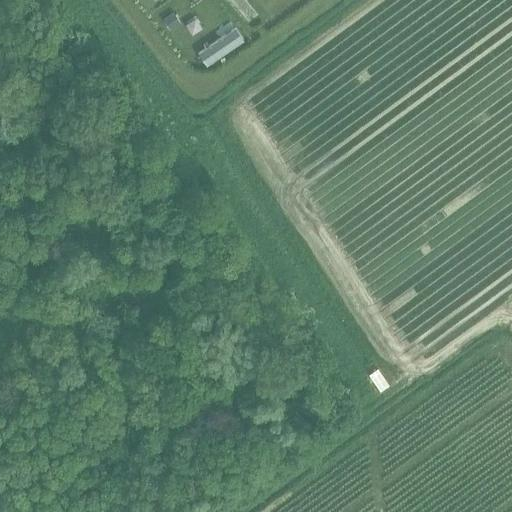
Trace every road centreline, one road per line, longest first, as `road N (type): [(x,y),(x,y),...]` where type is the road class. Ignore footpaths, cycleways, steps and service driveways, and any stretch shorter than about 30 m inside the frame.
road 1 (track): [(0,334),(41,338),(155,290),(216,253)]
road 2 (track): [(223,511),(400,383)]
